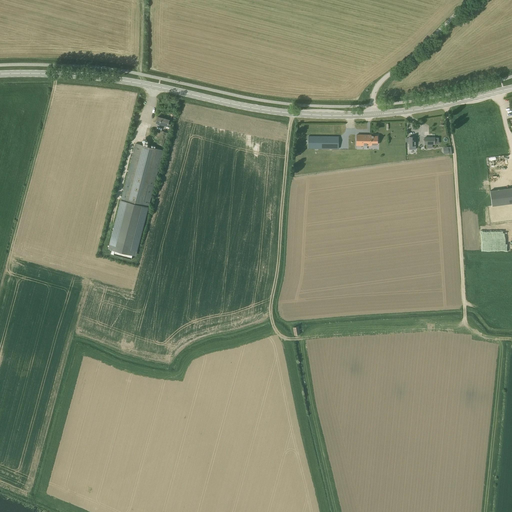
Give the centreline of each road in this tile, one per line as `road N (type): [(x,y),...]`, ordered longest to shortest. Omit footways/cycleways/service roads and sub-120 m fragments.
road 1 (secondary): [(373,114),(270,111),(123,81),(0,74)]
road 2 (unclassified): [(373,114),(381,81),(471,0)]
road 3 (secondary): [(511,88),(373,114)]
